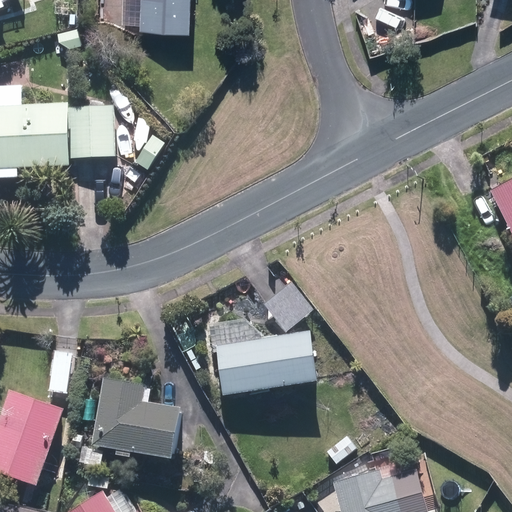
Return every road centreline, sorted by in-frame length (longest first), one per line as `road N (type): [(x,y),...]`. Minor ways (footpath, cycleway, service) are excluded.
road 1 (residential): [(0,273),(99,273),(153,262),(364,154)]
road 2 (residential): [(364,154),(511,78)]
road 3 (residential): [(364,154),(311,0)]
